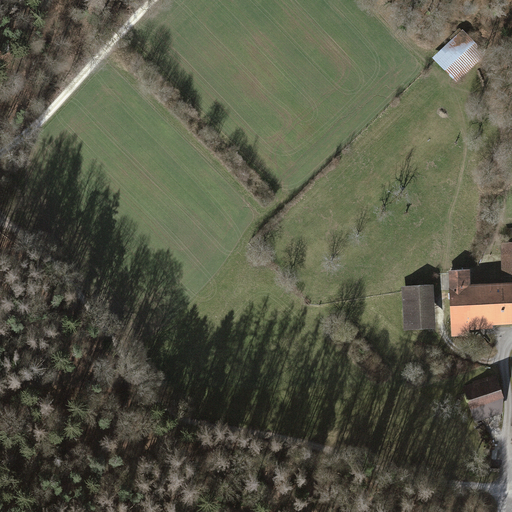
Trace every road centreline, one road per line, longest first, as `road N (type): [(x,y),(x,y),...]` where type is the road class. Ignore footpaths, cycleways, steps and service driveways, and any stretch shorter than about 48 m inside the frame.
road 1 (track): [(510,489),(403,476),(166,412),(58,267),(0,209)]
road 2 (track): [(151,0),(0,151)]
road 3 (unclassified): [(510,489),(503,354),(511,337)]
